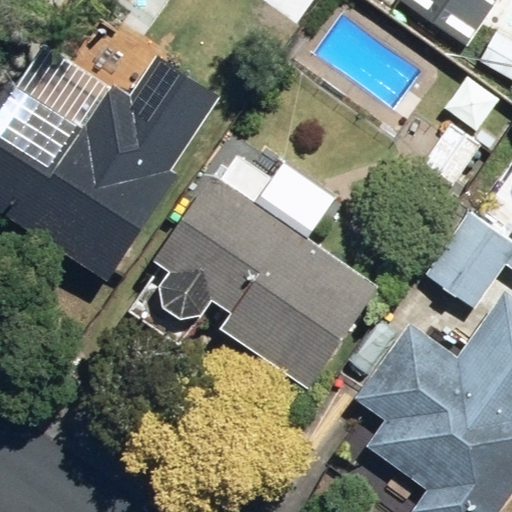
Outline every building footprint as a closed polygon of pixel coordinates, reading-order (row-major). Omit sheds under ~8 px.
[(395,0),(463,49),(497,0),(395,0)] [(0,216),(101,282),(173,171),(90,118),(102,100),(90,93),(97,81),(77,69),(83,57),(43,31),(8,85),(0,79),(0,216)] [(417,166),(448,187),(478,142),(446,121),(417,166)] [(212,330),(302,391),(373,285),(247,202),(264,177),(229,154),(213,178),(204,171),(144,261),(161,271),(148,287),(153,308),(172,320),(195,316),(204,302),(223,314),(212,330)] [(417,274),(511,337),(511,335),(511,231),(466,201),(417,274)] [(403,511),(492,511),(511,486),(511,402),(403,320),(346,396),(379,422),(359,445),(419,492),(403,511)]
